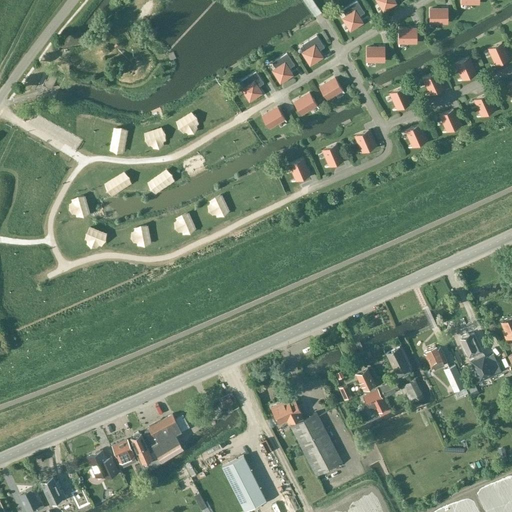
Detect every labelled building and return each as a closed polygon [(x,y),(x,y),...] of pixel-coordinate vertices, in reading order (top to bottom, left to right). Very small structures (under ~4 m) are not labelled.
[(343,18),(350,30),(362,22),(359,18),(360,15),(364,12),(357,0),(342,10),(346,16),(343,18)] [(376,0),(383,10),(395,3),(393,0),(376,0)] [(437,22),(447,22),(447,8),(430,8),(429,27),(430,27),(430,23),(437,23),(437,22)] [(406,42),(416,42),(416,28),(399,28),(399,47),(399,43),(406,43),(406,42)] [(302,52),(310,64),(322,57),(319,52),(320,50),(324,47),(317,35),(302,44),(305,50),(302,52)] [(491,66),(509,58),(501,42),(488,48),(491,56),(492,55),(496,64),(491,66)] [(374,61),(384,61),(384,47),(366,47),(366,65),(367,65),(367,62),(374,62),(374,61)] [(273,70),(280,82),(292,74),(289,70),(290,68),(294,65),(287,53),(272,62),(276,68),(273,70)] [(458,80),(459,81),(476,73),(469,57),(455,63),(458,70),(459,70),(463,78),(458,80)] [(242,88),(249,100),(261,93),(258,88),(259,86),(264,83),(256,71),(241,81),(245,86),(242,88)] [(425,95),(426,96),(443,88),(436,72),(422,78),(425,85),(426,85),(430,93),(425,95)] [(46,79),(43,84),(51,88),(56,77),(50,74),(47,80),(46,79)] [(319,86),(327,98),(335,93),(336,94),(342,90),(344,94),(344,93),(335,77),(319,86)] [(393,110),(393,111),(410,103),(403,87),(389,93),(392,100),(393,100),(397,108),(393,110)] [(294,101),(301,113),(309,108),(310,109),(316,106),(318,109),(319,109),(309,93),(294,101)] [(478,106),(481,115),(477,117),(494,110),(487,93),(474,99),(477,107),(478,106)] [(262,115),(269,127),(277,122),(278,123),(284,119),(286,123),(277,106),(262,115)] [(443,132),(443,133),(460,125),(453,109),(439,115),(443,122),(447,130),(443,132)] [(176,120),(183,132),(198,122),(191,111),(176,120)] [(426,141),(418,124),(405,130),(408,138),(409,137),(413,146),(408,148),(409,148),(426,141)] [(127,129),(113,126),(109,149),(122,152),(127,129)] [(144,132),(149,145),(165,139),(160,126),(144,132)] [(358,153),(358,154),(375,146),(368,130),(354,136),(358,143),(362,151),(358,153)] [(325,167),(325,168),(343,160),(336,144),(322,150),(325,157),(326,157),(330,165),(325,167)] [(292,181),(292,182),(309,175),(302,158),(289,164),(292,171),(293,171),(296,179),(292,181)] [(148,181),(157,192),(174,179),(166,168),(148,181)] [(104,182),(112,194),(130,182),(123,171),(104,182)] [(71,198),(76,215),(89,211),(84,194),(71,198)] [(217,216),(229,210),(221,194),(209,200),(217,216)] [(175,217),(183,234),(195,228),(188,211),(175,217)] [(134,227),(137,245),(150,242),(146,224),(134,227)] [(106,232),(90,225),(85,238),(100,245),(106,232)] [(511,315),(501,321),(504,328),(502,329),(506,338),(511,335),(511,315)] [(479,381),(501,371),(493,354),(485,358),(474,332),(460,339),(468,357),(473,355),(474,358),(470,360),(479,381)] [(436,366),(447,361),(439,345),(436,347),(435,345),(426,349),(427,351),(424,353),(432,371),(437,368),(436,366)] [(398,377),(410,371),(399,347),(386,353),(398,377)] [(467,391),(465,386),(455,364),(444,369),(454,391),(456,396),(467,391)] [(373,385),(375,384),(367,368),(355,374),(363,390),(365,389),(366,391),(374,387),(373,385)] [(384,395),(399,388),(394,378),(380,385),(384,395)] [(413,400),(422,396),(414,380),(405,384),(413,400)] [(347,384),(339,388),(344,400),(352,396),(347,384)] [(379,412),(389,407),(384,397),(382,398),(377,388),(362,396),(369,410),(376,407),(379,412)] [(289,423),(290,425),(303,419),(301,417),(302,416),(300,413),(301,413),(294,399),(272,410),(279,423),(286,420),(288,423),(289,423)] [(511,417),(511,407),(503,413),(507,420),(511,417)] [(303,419),(290,425),(316,475),(342,462),(316,412),(303,419)] [(150,429),(145,431),(147,437),(160,461),(183,449),(175,434),(181,430),(172,414),(148,426),(150,429)] [(143,438),(141,433),(140,433),(138,432),(134,434),(133,436),(133,437),(131,438),(144,468),(154,463),(154,465),(160,461),(147,437),(143,438)] [(118,463),(134,456),(127,439),(112,446),(117,457),(115,457),(118,463)] [(102,450),(87,456),(96,476),(103,473),(105,478),(118,472),(111,456),(106,459),(102,450)] [(243,455),(222,466),(244,510),(266,500),(243,455)] [(54,494),(59,492),(52,478),(41,483),(48,497),(50,496),(52,500),(56,498),(54,494)] [(183,482),(187,487),(193,483),(189,478),(183,482)] [(38,510),(44,507),(41,502),(39,502),(32,487),(19,493),(27,509),(35,505),(38,510)] [(63,510),(74,505),(69,493),(58,498),(63,510)]
